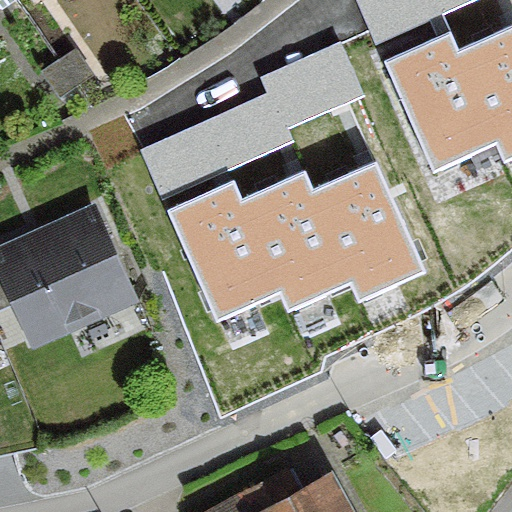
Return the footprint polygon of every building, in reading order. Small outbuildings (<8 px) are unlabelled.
[(448,38),(390,63),(436,167),(498,139),(506,157),(511,155),(511,31),(456,56),(448,38)] [(70,51),(54,61),(70,85),(86,75),(70,51)] [(54,61),(39,72),(55,96),(70,85),(54,61)] [(233,186),(173,212),(219,316),(283,287),(291,306),(353,279),(361,296),(421,270),(375,167),(312,195),(303,176),(241,204),(233,186)] [(124,294),(89,217),(0,256),(0,274),(28,337),(124,294)] [(342,511),(323,476),(291,493),(279,471),(204,511),(342,511)]
